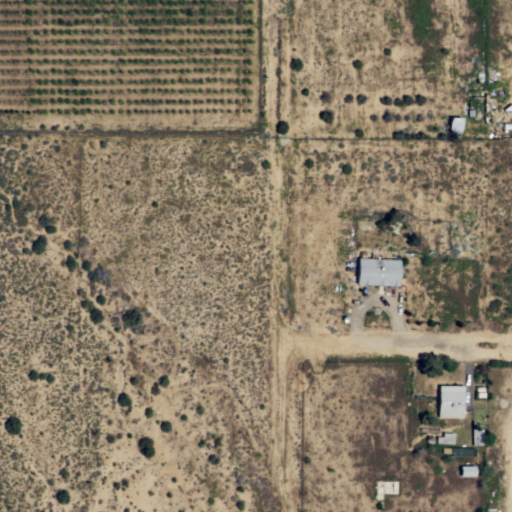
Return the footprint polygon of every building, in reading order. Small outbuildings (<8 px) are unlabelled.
[(460,117),(460,131),(447,131),(447,123),(447,122),(448,122),(448,119),(447,119),(447,117),(460,117)] [(397,259),(396,268),(398,268),(397,277),(396,286),(355,284),(356,258),(397,259)] [(437,385),(461,385),(461,406),(462,406),(462,410),(461,410),(461,417),(436,417),(437,385)] [(481,429),(481,444),(471,444),(471,429),(481,429)] [(435,442),(435,436),(441,436),(441,432),(452,433),(451,443),(435,442)] [(459,476),(459,466),(473,466),(473,476),(459,476)]
